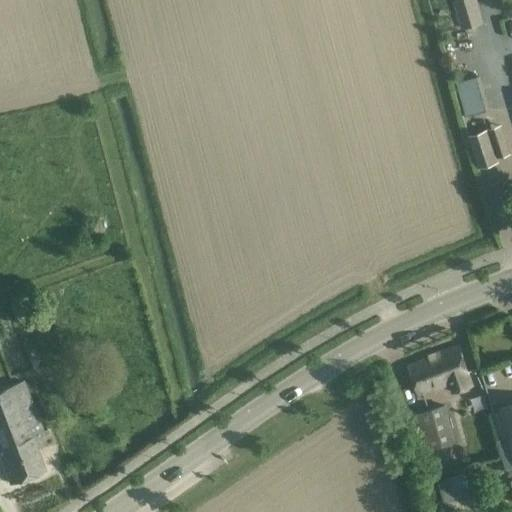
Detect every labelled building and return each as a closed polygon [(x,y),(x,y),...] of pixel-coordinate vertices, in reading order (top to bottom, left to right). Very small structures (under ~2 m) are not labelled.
[(461,22),(456,23),(459,35),(465,33),(467,41),(486,37),(480,11),(459,17),(461,22)] [(465,116),(491,109),(482,76),(456,82),(465,116)] [(503,135),(490,140),(487,130),(469,136),(479,167),(497,161),(496,157),(509,153),(503,135)] [(408,366),(414,385),(417,394),(448,383),(452,393),(472,386),(459,346),(426,357),(427,359),(408,366)] [(0,391),(0,458),(2,463),(9,482),(44,469),(35,443),(46,439),(39,420),(24,382),(0,391)] [(443,405),(412,413),(422,449),(424,449),(431,447),(453,443),(443,405)] [(511,452),(511,405),(499,409),(511,452)]
